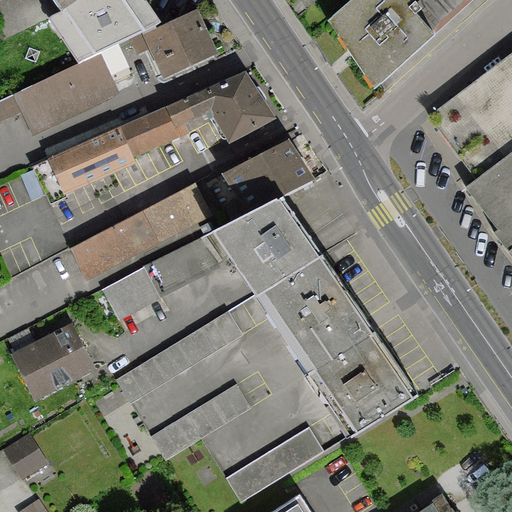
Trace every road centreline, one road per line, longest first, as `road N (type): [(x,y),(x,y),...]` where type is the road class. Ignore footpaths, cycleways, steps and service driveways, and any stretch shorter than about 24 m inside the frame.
road 1 (primary): [(511,386),(353,149)]
road 2 (residential): [(353,149),(511,4)]
road 3 (primary): [(353,149),(255,0)]
